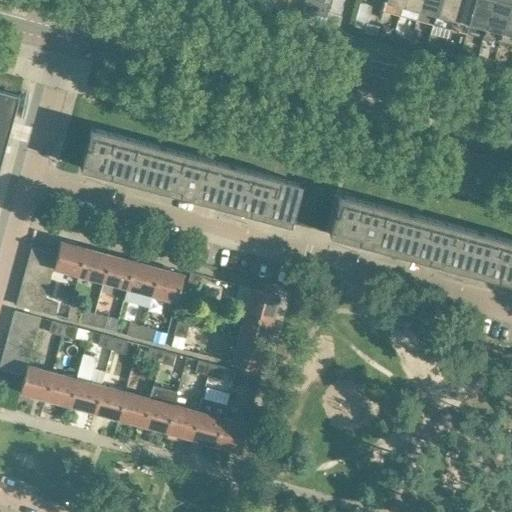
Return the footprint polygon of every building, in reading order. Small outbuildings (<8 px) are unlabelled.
[(330,3),(323,1),(318,0),(305,0),(303,11),(326,17),(330,3)] [(399,14),(403,0),(385,0),(383,10),(399,14)] [(403,0),(399,14),(416,18),(421,0),(403,0)] [(421,0),(416,18),(433,23),(438,0),(421,0)] [(438,0),(433,23),(450,27),(456,0),(438,0)] [(456,0),(450,27),(466,32),(474,0),(456,0)] [(474,0),(466,32),(483,36),(492,0),(474,0)] [(492,0),(483,36),(500,41),(510,0),(492,0)] [(511,0),(510,0),(500,41),(511,44),(511,0)] [(0,163),(19,95),(18,95),(0,89),(0,163)] [(151,184),(161,145),(91,126),(80,167),(82,168),(83,165),(110,173),(109,175),(122,179),(123,176),(151,184)] [(192,195),(221,202),(231,164),(161,145),(151,184),(179,191),(179,194),(192,197),(192,195)] [(231,164),(221,202),(249,210),(248,212),(261,216),(262,213),(289,221),(289,223),(290,224),(301,183),(231,164)] [(399,250),(410,212),(340,193),(329,234),(330,234),(331,232),(358,239),(358,242),(371,245),(371,243),(399,250)] [(410,212),(399,250),(428,258),(427,260),(440,264),(441,261),(469,269),(480,230),(410,212)] [(511,238),(480,230),(469,269),(497,276),(497,279),(510,282),(510,280),(511,280),(511,238)] [(78,274),(85,247),(60,240),(57,254),(54,265),(53,267),(78,274)] [(32,247),(29,258),(54,265),(57,254),(32,247)] [(110,253),(85,247),(78,274),(102,280),(110,253)] [(127,287),(134,260),(110,253),(102,280),(127,287)] [(29,258),(26,270),(51,277),(53,267),(54,265),(29,258)] [(159,267),(134,260),(127,287),(152,294),(159,267)] [(176,300),(184,273),(159,267),(152,294),(176,300)] [(51,277),(26,270),(23,281),(48,287),(51,277)] [(190,271),(187,285),(199,288),(202,275),(190,271)] [(23,281),(19,293),(45,300),(48,287),(23,281)] [(244,313),(272,320),(279,295),(251,288),(244,313)] [(19,293),(16,304),(41,311),(45,300),(19,293)] [(45,300),(41,311),(54,315),(58,303),(45,300)] [(180,308),(177,321),(189,324),(192,311),(180,308)] [(81,309),(78,321),(91,325),(94,313),(81,309)] [(15,310),(12,322),(36,329),(39,317),(15,310)] [(94,313),(91,325),(104,328),(115,331),(118,319),(107,316),(94,313)] [(265,345),(272,320),(244,313),(238,337),(265,345)] [(48,332),(61,335),(64,324),(51,320),(48,332)] [(177,321),(173,334),(185,337),(189,324),(177,321)] [(33,340),(36,329),(12,322),(9,333),(33,340)] [(128,322),(125,334),(140,338),(143,326),(128,322)] [(64,324),(61,335),(75,339),(78,327),(64,324)] [(168,333),(143,326),(140,338),(164,345),(168,333)] [(9,333),(5,345),(30,352),(33,340),(9,333)] [(100,334),(97,345),(110,349),(113,337),(100,334)] [(113,337),(110,349),(123,352),(126,341),(113,337)] [(231,362),(259,370),(265,345),(238,337),(231,362)] [(5,345),(2,357),(27,363),(30,352),(5,345)] [(146,358),(159,362),(162,350),(149,347),(146,358)] [(162,350),(159,362),(173,365),(176,354),(162,350)] [(76,377),(69,405),(93,412),(101,384),(90,381),(94,368),(97,357),(83,353),(76,377)] [(0,368),(24,375),(27,364),(27,363),(2,357),(0,364),(0,368)] [(208,375),(211,364),(198,360),(194,372),(208,375)] [(20,392),(44,398),(52,371),(27,364),(24,375),(20,392)] [(211,364),(208,375),(221,379),(224,367),(211,364)] [(44,398),(69,405),(76,377),(52,371),(44,398)] [(247,373),(244,385),(257,388),(260,376),(257,375),(247,373)] [(101,384),(93,412),(118,418),(125,390),(115,388),(117,378),(103,374),(101,384)] [(167,431),(174,404),(177,392),(153,385),(150,397),(142,425),(167,431)] [(118,418),(142,425),(150,397),(125,390),(118,418)] [(215,444),(223,417),(227,404),(202,398),(199,410),(191,438),(215,444)] [(167,431),(191,438),(199,410),(174,404),(167,431)] [(223,417),(215,444),(240,451),(248,424),(223,417)]
